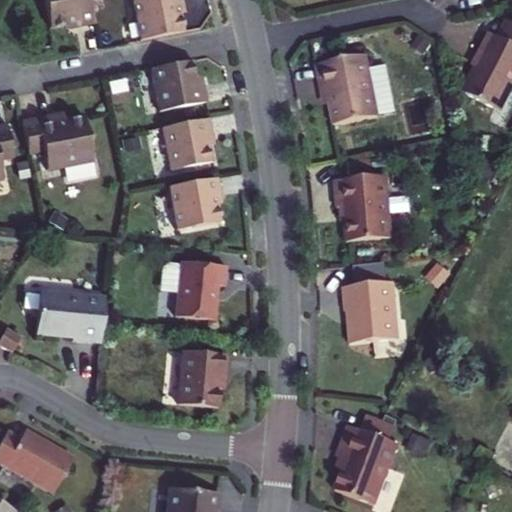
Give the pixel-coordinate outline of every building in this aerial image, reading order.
[(42,0),(49,30),(65,26),(75,24),(76,29),(93,26),(87,0),(42,0)] [(130,0),(139,42),(183,33),(180,18),(178,7),(182,6),(181,0),(130,0)] [(511,87),(511,25),(506,22),(498,39),(489,35),(480,52),(483,53),(462,94),(499,113),(511,87)] [(334,127),(378,119),(378,118),(369,70),(366,57),(317,66),(323,95),(328,94),(330,106),(334,127)] [(206,103),(202,86),(198,87),(196,77),(193,62),(149,70),(158,113),(206,103)] [(369,70),(378,118),(395,114),(385,67),(369,70)] [(63,113),(52,116),(54,123),(64,121),(63,113)] [(83,118),(64,121),(54,123),(52,116),(20,122),(27,156),(42,153),(46,171),(92,162),(83,118)] [(212,163),(209,148),(207,138),(212,137),(208,120),(161,129),(169,172),(212,163)] [(6,125),(0,125),(0,180),(1,180),(0,172),(0,161),(13,159),(6,125)] [(385,178),(335,183),(337,211),(343,211),(346,245),(391,241),(385,178)] [(220,224),(217,208),(215,197),(220,197),(217,180),(167,188),(175,232),(220,224)] [(177,295),(174,318),(214,322),(217,288),(224,288),(225,268),(179,263),(179,266),(177,295)] [(177,295),(179,266),(167,265),(161,269),(158,293),(177,295)] [(449,276),(437,265),(426,278),(438,289),(449,276)] [(354,269),(356,288),(387,285),(386,266),(354,269)] [(343,289),(345,314),(348,314),(351,346),(396,342),(391,285),(387,285),(356,288),(343,289)] [(100,345),(104,300),(39,294),(35,336),(71,340),(71,342),(100,345)] [(19,339),(4,330),(0,338),(0,347),(11,354),(19,339)] [(225,356),(182,352),(177,406),(217,410),(220,373),(224,373),(225,356)] [(359,432),(391,444),(399,423),(384,418),(382,424),(365,417),(359,432)] [(396,445),(391,444),(359,432),(348,427),(336,458),(345,462),(333,492),(373,507),(396,445)] [(0,443),(0,464),(52,494),(72,459),(24,431),(19,440),(6,433),(0,443)] [(216,511),(218,495),(168,490),(166,511),(216,511)]
